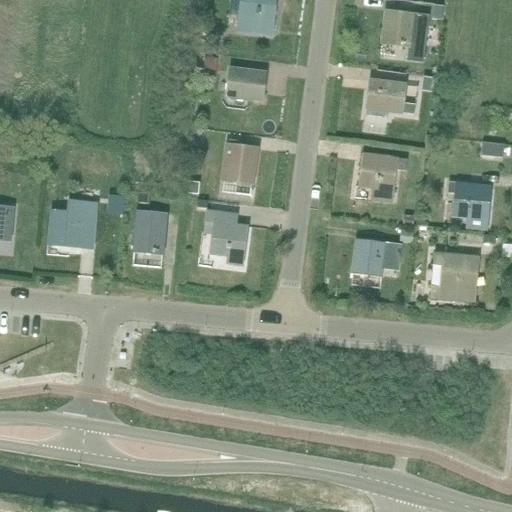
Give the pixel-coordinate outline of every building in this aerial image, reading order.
[(241,0),(239,21),(240,21),(241,19),(274,23),(274,22),(272,22),(274,0),(241,0)] [(385,12),(381,45),(409,49),(407,62),(422,63),(428,18),(385,12)] [(433,42),(434,32),(426,31),(425,41),(433,42)] [(262,103),(266,75),(230,71),(226,98),(227,98),(228,95),(248,97),(247,101),(262,103)] [(423,78),(421,92),(430,93),(432,80),(423,78)] [(403,105),(405,86),(369,82),(366,110),(367,110),(368,106),(387,109),(387,112),(414,116),(415,106),(403,105)] [(239,148),(239,143),(228,141),(223,182),(234,183),(233,185),(236,186),(237,179),(251,181),(250,189),(251,190),(256,151),(244,149),(245,143),(244,143),(243,149),(239,148)] [(494,146),(493,158),(502,159),(503,147),(494,146)] [(364,158),(364,156),(363,156),(359,189),(360,189),(360,187),(372,188),(371,201),(390,204),(392,191),(393,191),(393,190),(392,190),(394,171),(405,173),(407,162),(396,160),(395,160),(394,162),(364,158)] [(458,187),(458,184),(448,184),(447,195),(456,195),(454,219),(455,219),(455,217),(488,220),(488,219),(486,218),(489,187),(488,187),(488,190),(458,187)] [(47,244),(47,245),(81,249),(81,248),(79,247),(79,243),(91,244),(95,206),(67,203),(66,214),(50,213),(50,214),(52,214),(49,245),(47,244)] [(0,241),(10,243),(13,210),(0,208),(0,241)] [(166,217),(166,216),(137,213),(134,247),(133,254),(162,256),(164,240),(165,223),(158,223),(159,216),(166,217)] [(245,228),(245,230),(237,229),(238,219),(214,216),(207,215),(205,234),(212,235),(209,257),(211,257),(211,255),(244,259),(244,258),(242,258),(246,228),(245,228)] [(404,217),(403,227),(411,228),(412,219),(404,217)] [(356,242),(352,275),(380,278),(381,278),(382,267),(384,268),(384,270),(397,272),(400,247),(385,246),(356,242)] [(444,255),(434,254),(433,266),(443,267),(440,299),(474,302),(475,290),(475,289),(474,289),(477,258),(476,258),(476,260),(445,257),(445,255),(444,255)]
